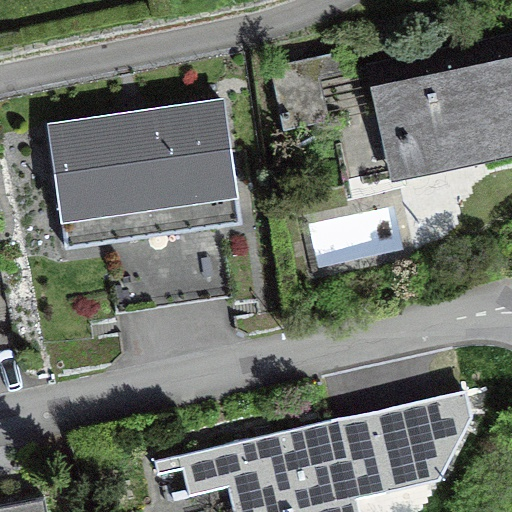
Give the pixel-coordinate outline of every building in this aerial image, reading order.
[(511,26),(390,54),(364,59),(390,172),(492,149),(494,158),(511,154),(511,26)] [(351,42),(266,63),(279,114),(281,124),(350,107),(366,103),(351,42)] [(64,243),(244,218),(226,88),(46,113),(64,243)] [(212,274),(209,253),(200,254),(202,275),(212,274)] [(333,413),(153,454),(156,469),(182,463),(188,490),(228,480),(235,511),(366,511),(360,487),(387,481),(371,413),(335,421),(333,413)] [(0,511),(48,511),(44,490),(0,498),(0,511)]
